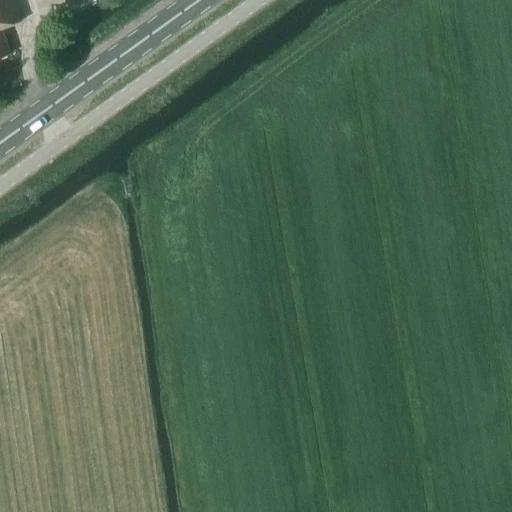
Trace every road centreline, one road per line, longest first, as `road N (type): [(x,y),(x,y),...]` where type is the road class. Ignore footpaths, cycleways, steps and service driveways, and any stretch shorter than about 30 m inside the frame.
road 1 (unclassified): [(63,140),(259,0)]
road 2 (primary): [(45,111),(200,0)]
